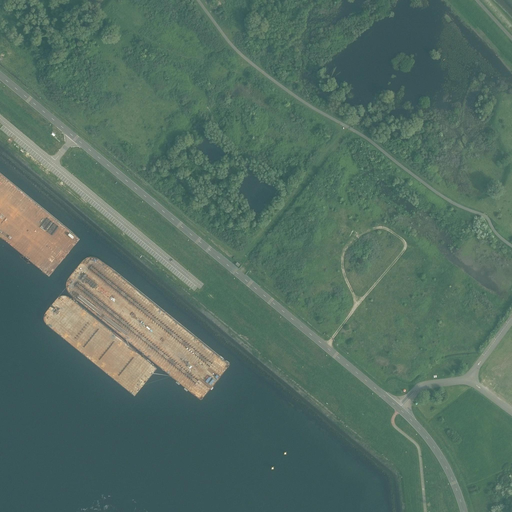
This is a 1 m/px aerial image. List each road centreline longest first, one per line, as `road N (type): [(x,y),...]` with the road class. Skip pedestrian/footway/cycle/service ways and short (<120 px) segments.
road 1 (tertiary): [(463,511),(434,447),(398,408),(0,75)]
road 2 (track): [(328,349),(405,249),(374,227),(343,254),(344,276)]
road 3 (unknown): [(50,159),(198,281)]
road 4 (track): [(237,273),(348,127)]
